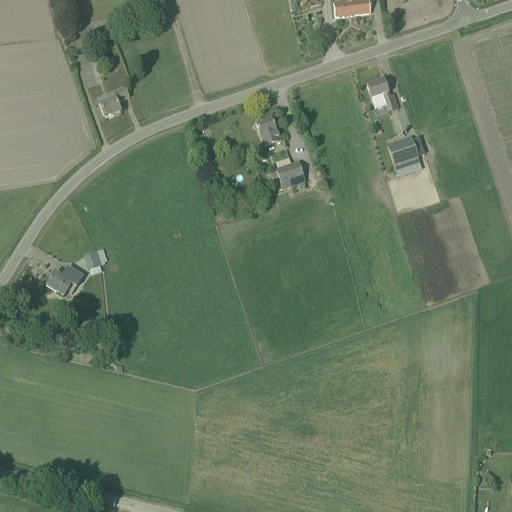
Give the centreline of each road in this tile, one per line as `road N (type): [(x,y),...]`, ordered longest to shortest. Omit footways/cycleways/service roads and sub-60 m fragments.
road 1 (unclassified): [(0,295),(88,170),(141,132),(461,26)]
road 2 (unclassified): [(168,511),(0,472)]
